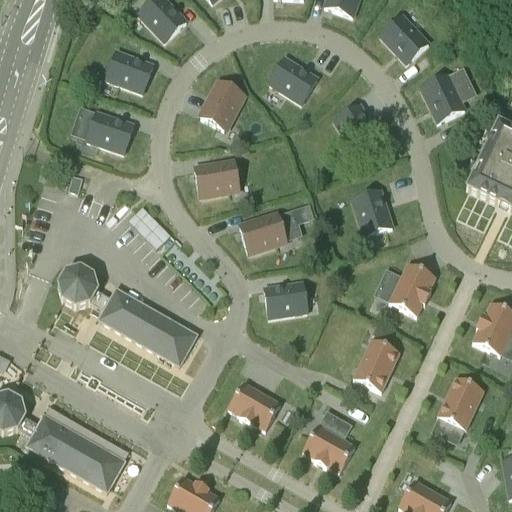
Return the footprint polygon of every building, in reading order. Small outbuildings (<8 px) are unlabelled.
[(160,0),(156,0),(137,19),(164,47),(186,27),(160,0)] [(204,0),(211,8),(221,0),(204,0)] [(359,0),(327,0),(323,12),(352,22),(359,0)] [(401,20),(379,40),(406,69),(428,48),(401,20)] [(105,85),(142,98),(152,70),(115,57),(105,85)] [(301,109),(317,84),(284,63),(268,88),(301,109)] [(464,115),(447,80),(420,93),(437,128),(464,115)] [(243,101),(218,87),(199,123),(224,136),(243,101)] [(333,125),(354,159),(379,143),(359,110),(333,125)] [(133,130),(95,117),(86,146),(123,158),(133,130)] [(511,215),(511,134),(497,127),(465,194),(511,215)] [(234,167),(194,174),(199,202),(238,195),(234,167)] [(392,233),(385,211),(380,195),(351,205),(363,242),(392,233)] [(277,220),(239,232),(247,259),(286,247),(277,220)] [(407,270),(388,308),(416,322),(422,309),(424,310),(430,297),(428,296),(434,283),(407,270)] [(111,304),(100,297),(98,296),(94,281),(81,273),(65,277),(57,291),(61,305),(74,313),(90,309),(103,316),(98,326),(179,371),(197,341),(117,295),(111,304)] [(302,288),(281,291),(263,294),(268,323),(307,317),(302,288)] [(476,334),(477,335),(472,348),(500,361),(511,334),(511,319),(490,309),(484,322),(482,321),(476,334)] [(371,346),(353,385),(380,397),(399,359),(371,346)] [(483,396),(455,383),(437,422),(465,435),(483,396)] [(265,436),(280,410),(243,388),(228,415),(240,422),(239,424),(252,431),(253,429),(265,436)] [(7,399),(0,401),(0,438),(2,439),(17,435),(31,443),(26,452),(106,498),(124,467),(43,421),(38,430),(24,422),(21,407),(7,399)] [(317,431),(302,457),(314,464),(313,466),(326,474),(327,472),(339,479),(354,452),(317,431)] [(511,463),(502,465),(509,504),(511,503),(511,463)] [(195,488),(194,490),(182,483),(167,509),(171,511),(214,511),(219,504),(207,497),(208,495),(195,488)] [(398,511),(448,511),(451,507),(414,486),(398,511)]
